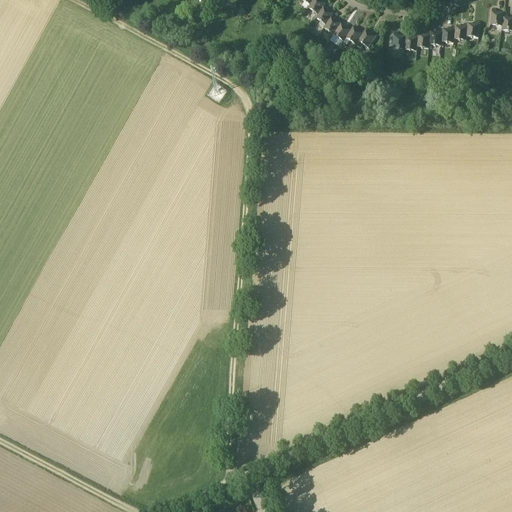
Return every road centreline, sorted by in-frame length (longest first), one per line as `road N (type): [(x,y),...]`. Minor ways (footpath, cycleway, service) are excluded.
road 1 (track): [(227,486),(249,101),(238,87),(73,0)]
road 2 (unclassified): [(177,511),(511,355)]
road 3 (track): [(125,511),(0,445)]
